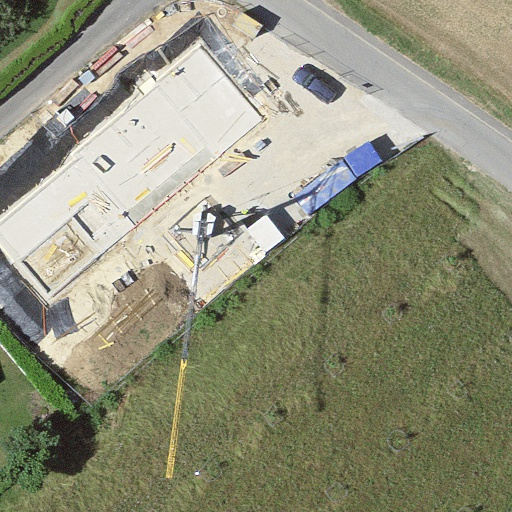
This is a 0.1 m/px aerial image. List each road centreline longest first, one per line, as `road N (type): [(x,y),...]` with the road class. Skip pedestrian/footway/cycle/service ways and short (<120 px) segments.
road 1 (residential): [(266,0),(511,163)]
road 2 (residential): [(0,118),(137,0)]
